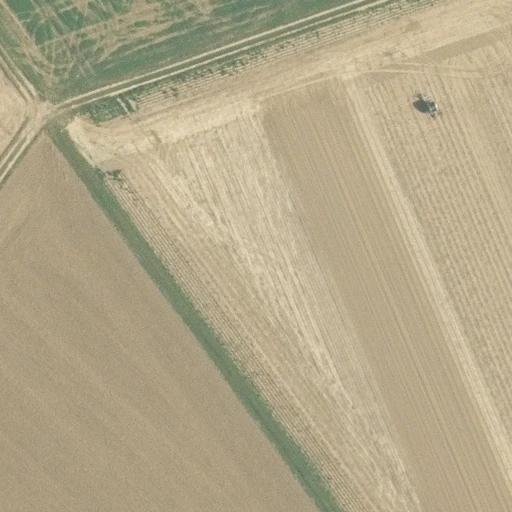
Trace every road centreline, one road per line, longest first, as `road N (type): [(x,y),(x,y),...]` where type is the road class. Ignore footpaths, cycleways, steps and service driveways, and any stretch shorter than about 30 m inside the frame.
road 1 (track): [(325,511),(44,116)]
road 2 (track): [(375,0),(44,116)]
